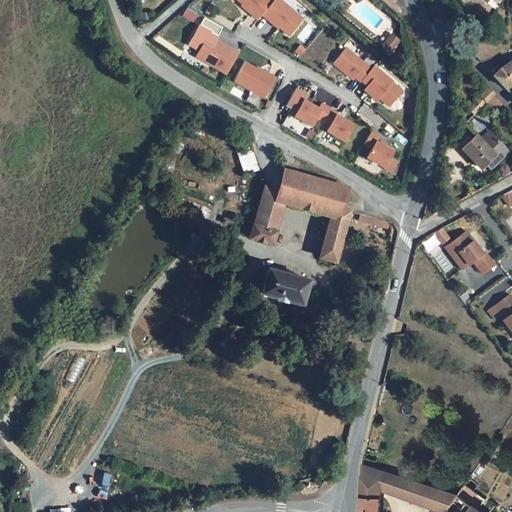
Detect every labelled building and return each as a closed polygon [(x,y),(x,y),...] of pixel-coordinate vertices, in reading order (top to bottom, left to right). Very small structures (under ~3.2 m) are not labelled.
[(242,5),(258,19),(273,1),(271,0),(238,0),(243,4),(242,5)] [(281,0),(274,0),(262,14),(278,28),(280,27),(290,36),(304,19),(281,0)] [(186,8),(183,15),(194,21),(197,15),(186,8)] [(211,32),(218,35),(222,27),(204,17),(200,24),(212,30),(211,32)] [(214,42),(216,39),(218,35),(211,32),(212,30),(200,24),(189,44),(199,50),(207,38),(214,42)] [(393,33),(383,46),(390,52),(400,39),(393,33)] [(196,57),(226,74),(239,52),(220,42),(218,45),(214,42),(207,38),(199,50),(196,57)] [(346,48),(334,63),(353,79),(355,76),(361,82),(362,81),(372,69),(346,48)] [(493,75),(505,88),(511,81),(511,60),(501,68),(493,75)] [(245,62),(234,81),(264,98),(276,78),(258,67),(257,69),(245,62)] [(372,69),(362,81),(368,86),(365,90),(377,100),(379,98),(389,106),(402,90),(392,82),(393,81),(374,65),(372,69)] [(495,93),(489,87),(469,108),(474,113),(474,114),(475,114),(481,107),(485,103),(491,98),(495,94),(495,93)] [(304,100),(305,100),(308,95),(296,88),(285,106),(290,109),(288,112),(294,116),(304,100)] [(503,103),(495,94),(491,98),(499,107),(503,103)] [(304,100),(294,116),(311,126),(316,117),(324,121),(331,109),(321,103),(318,108),(305,100),(304,100)] [(338,113),(331,109),(324,121),(330,125),(327,131),(344,141),(353,124),(337,115),(338,113)] [(379,136),(371,132),(364,144),(372,148),(367,157),(384,167),(393,151),(377,141),(379,136)] [(477,136),(463,149),(476,163),(478,161),(484,167),(487,164),(495,156),(497,158),(507,149),(490,132),(481,140),(477,136)] [(329,134),(324,144),(334,150),(338,144),(333,141),(335,137),(329,134)] [(251,147),(237,152),(244,174),(259,169),(251,147)] [(509,152),(507,149),(497,158),(495,156),(487,164),(491,169),(500,161),(509,152)] [(265,186),(262,197),(284,203),(331,216),(320,257),(336,262),(350,210),(341,208),(347,187),(285,170),(279,191),(265,186)] [(511,204),(511,191),(502,197),(510,207),(511,204)] [(284,203),(262,197),(254,225),(276,231),(284,203)] [(388,221),(361,213),(359,221),(389,228),(390,222),(388,221)] [(228,218),(224,217),(223,222),(233,225),(234,220),(228,218)] [(276,231),(254,225),(250,237),(272,243),(276,231)] [(434,231),(438,243),(449,240),(445,227),(434,231)] [(467,231),(449,244),(456,253),(452,256),(462,269),(473,261),(482,274),(495,264),(485,251),(483,253),(467,231)] [(456,253),(449,244),(445,247),(452,256),(456,253)] [(309,280),(268,268),(261,293),(277,298),(276,299),(286,302),(286,300),(302,305),(309,280)] [(511,297),(510,294),(496,305),(506,318),(503,320),(511,332),(511,297)] [(382,470),(363,464),(360,511),(380,511),(381,488),(382,470)] [(396,475),(382,470),(381,488),(390,491),(396,475)] [(407,479),(396,475),(390,491),(401,495),(407,479)] [(432,487),(407,479),(401,495),(426,505),(432,487)] [(458,495),(432,487),(426,505),(435,508),(445,511),(447,511),(448,511),(458,495)] [(477,504),(482,495),(464,487),(460,496),(477,504)]
